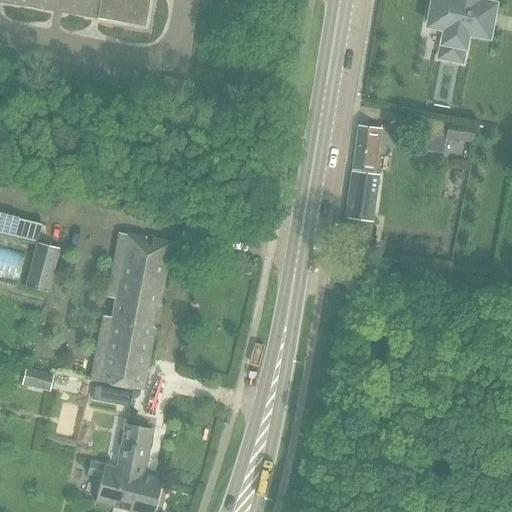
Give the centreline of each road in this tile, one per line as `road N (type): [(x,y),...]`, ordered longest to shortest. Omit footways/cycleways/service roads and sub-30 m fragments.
road 1 (secondary): [(289,313),(343,0)]
road 2 (track): [(511,289),(297,259)]
road 3 (secondary): [(289,313),(225,511)]
road 4 (secondary): [(252,511),(289,313)]
